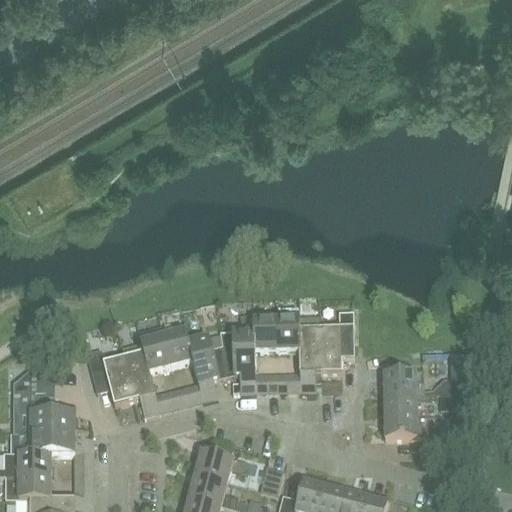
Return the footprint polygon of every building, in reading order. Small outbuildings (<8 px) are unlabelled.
[(276,324),(277,355),(299,354),(300,354),(299,335),(299,315),(276,315),(276,324)] [(341,378),(341,365),(354,365),(353,317),(339,317),(339,334),(319,334),(320,379),(341,378)] [(277,355),(276,324),(254,324),(254,336),(254,356),(277,355)] [(170,372),(162,340),(160,332),(137,338),(139,346),(142,357),(148,377),(170,372)] [(193,366),(188,346),(184,334),(162,340),(170,372),(192,366),(193,366)] [(300,354),(299,354),(300,387),(315,387),(320,387),(320,379),(319,334),(299,335),(300,354)] [(254,356),(254,336),(232,336),(233,380),(239,380),(239,389),(255,388),(254,356)] [(193,366),(192,366),(200,397),(215,394),(213,385),(218,383),(207,341),(188,346),(193,366)] [(135,405),(124,362),(103,367),(100,355),(86,359),(94,391),(108,388),(114,410),(135,405)] [(142,357),(124,362),(135,405),(139,404),(141,413),(156,409),(148,377),(142,357)] [(452,399),(468,399),(468,383),(452,384),(444,384),(433,396),(423,396),(422,378),(409,378),(409,374),(407,370),(403,369),(397,369),(394,371),(392,374),(392,378),(380,378),(380,387),(383,387),(383,401),(423,400),(452,399)] [(300,387),(300,397),(315,396),(315,387),(300,387)] [(239,398),(255,398),(255,388),(239,389),(239,398)] [(53,418),(53,391),(31,391),(32,404),(16,404),(15,438),(30,438),(74,438),(74,418),(53,418)] [(215,394),(200,397),(202,407),(217,403),(215,394)] [(468,399),(452,399),(453,415),(469,415),(468,399)] [(381,423),(418,422),(418,410),(423,410),(423,400),(383,401),(384,416),(381,416),(381,423)] [(144,422),(159,418),(156,409),(141,413),(144,422)] [(421,444),(424,444),(423,433),(418,433),(418,422),(381,423),(381,430),(384,430),(384,445),(395,445),(396,459),(421,458),(421,444)] [(453,427),(453,443),(453,448),(466,448),(466,461),(471,461),(471,443),(470,443),(470,427),(453,427)] [(30,459),(50,460),(82,460),(82,445),(82,438),(74,438),(30,438),(30,440),(19,440),(19,453),(23,455),(23,459),(30,459)] [(92,460),(92,445),(82,445),(82,460),(92,460)] [(201,456),(195,480),(227,488),(230,476),(244,480),(247,468),(230,464),(232,455),(215,450),(213,459),(201,456)] [(30,459),(23,459),(7,459),(7,467),(18,467),(18,482),(50,482),(50,460),(30,459)] [(284,477),(267,473),(261,497),(278,502),(284,477)] [(221,511),(220,511),(235,511),(238,504),(224,500),(227,488),(195,480),(189,503),(221,511)] [(50,482),(18,482),(18,483),(6,483),(6,505),(18,505),(50,505),(50,482)] [(318,511),(324,492),(310,488),(311,485),(303,484),(298,505),(282,501),(279,511),(318,511)] [(341,511),(346,494),(339,493),(338,495),(324,492),(318,511),(341,511)] [(363,511),(366,502),(352,499),(353,496),(346,494),(341,511),(363,511)] [(363,511),(387,511),(389,505),(381,503),(381,506),(366,502),(363,511)] [(220,511),(221,511),(189,503),(186,511),(220,511)]
